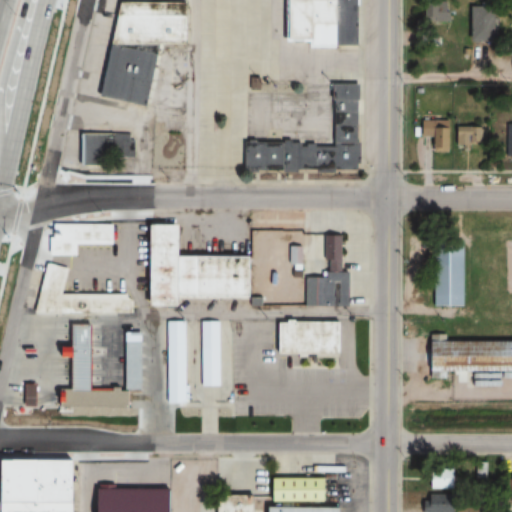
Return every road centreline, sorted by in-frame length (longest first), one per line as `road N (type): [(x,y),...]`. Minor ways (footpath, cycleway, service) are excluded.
road 1 (residential): [(0,218),(104,200),(511,197)]
road 2 (residential): [(0,443),(511,443)]
road 3 (residential): [(385,442),(386,0)]
